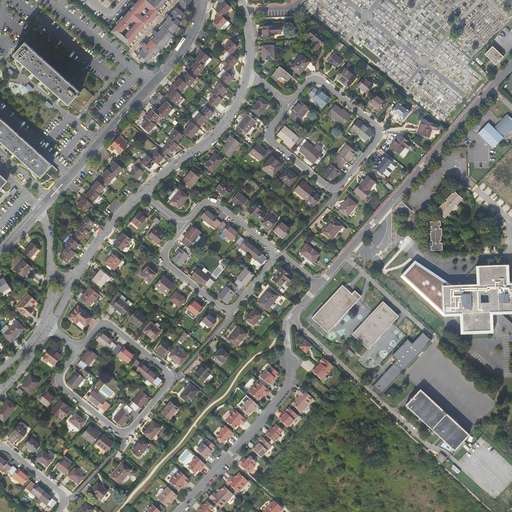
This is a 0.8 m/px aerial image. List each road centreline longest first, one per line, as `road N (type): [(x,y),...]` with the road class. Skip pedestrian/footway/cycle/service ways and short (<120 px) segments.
road 1 (residential): [(511,66),(316,285)]
road 2 (residential): [(78,349),(57,380),(116,431),(128,431),(168,382),(109,326),(95,328)]
road 3 (residential): [(289,105),(270,128),(271,141),(328,187),(342,184),(378,128),(322,82),(306,84)]
road 4 (residential): [(175,511),(290,379),(288,323),(316,285)]
road 5 (residential): [(203,0),(179,53),(39,210)]
road 6 (residential): [(181,227),(163,261),(220,308),(231,308),(271,261),(270,249)]
road 7 (residential): [(247,72),(225,123),(140,193)]
